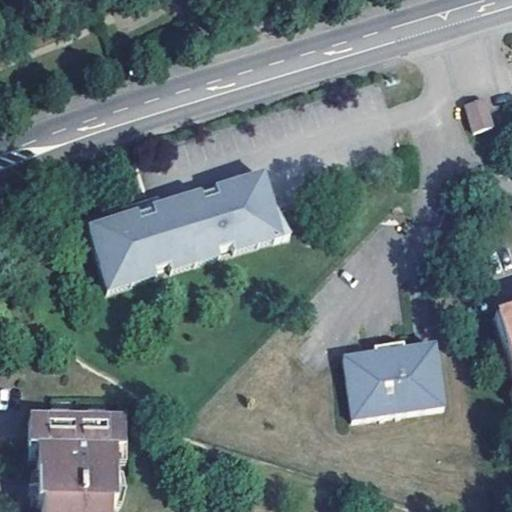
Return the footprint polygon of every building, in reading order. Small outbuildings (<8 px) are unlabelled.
[(457,111),(460,120),(481,113),(478,104),(457,111)] [(487,131),(481,113),(460,120),(466,138),(487,131)] [(288,243),(268,220),(260,222),(258,214),(265,212),(256,182),(146,216),(83,235),(103,299),(154,283),(152,277),(166,273),(168,279),(216,265),(214,258),(230,253),(232,260),(288,243)] [(268,220),(265,212),(258,214),(260,222),(268,220)] [(511,377),(511,317),(495,323),(511,377)] [(444,401),(435,348),(365,360),(343,364),(352,417),(444,401)] [(48,418),(48,425),(71,426),(71,421),(66,418),(48,418)] [(34,471),(34,484),(34,493),(34,511),(39,511),(108,511),(114,511),(114,484),(114,470),(114,455),(121,455),(122,425),(101,426),(78,425),(71,426),(48,425),(27,426),(27,454),(34,455),(34,471)] [(29,511),(34,511),(34,493),(34,484),(30,484),(25,498),(29,511)] [(119,484),(114,484),(114,511),(120,511),(123,499),(119,484)]
